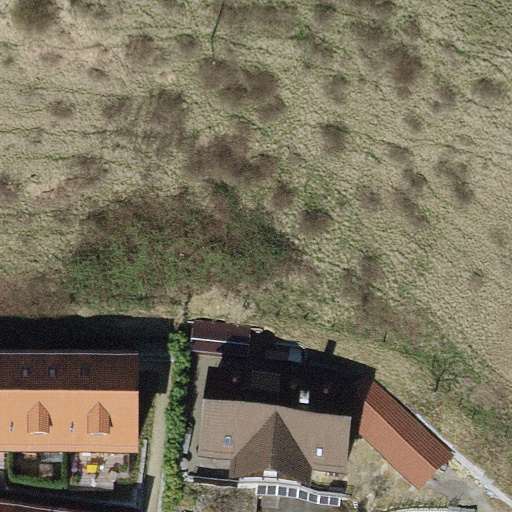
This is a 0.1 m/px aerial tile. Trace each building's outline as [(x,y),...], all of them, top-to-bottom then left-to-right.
[(218,370),(207,462),(234,465),(232,483),(314,492),(316,475),(353,479),(364,387),(218,370)] [(10,376),(0,376),(0,456),(9,456),(10,376)] [(72,376),(10,376),(9,456),(72,456),(72,376)] [(133,376),(72,376),(72,456),(133,456),(133,376)] [(395,406),(367,438),(419,484),(447,452),(395,406)]
